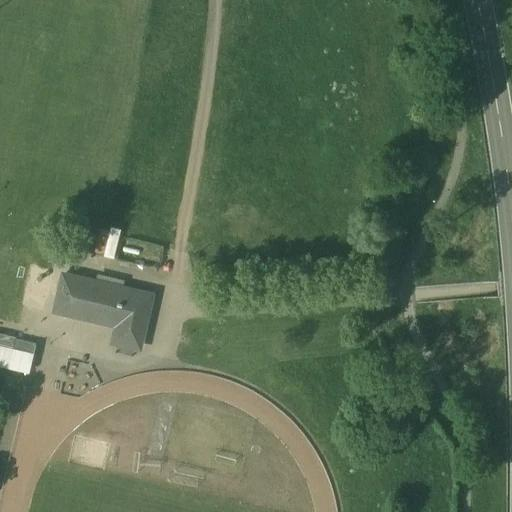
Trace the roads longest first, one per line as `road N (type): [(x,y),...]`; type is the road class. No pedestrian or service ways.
road 1 (track): [(216,0),(170,312)]
road 2 (primary): [(477,0),(511,227)]
